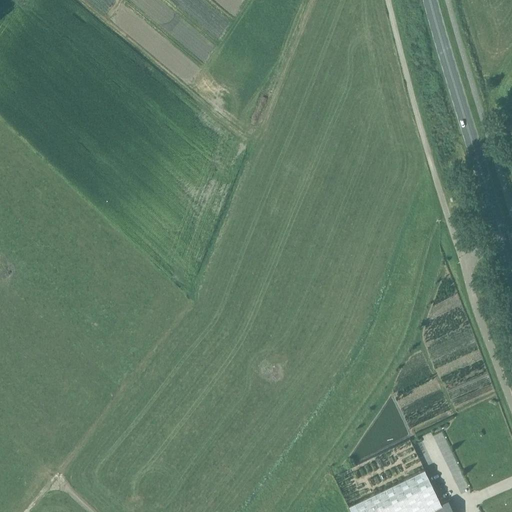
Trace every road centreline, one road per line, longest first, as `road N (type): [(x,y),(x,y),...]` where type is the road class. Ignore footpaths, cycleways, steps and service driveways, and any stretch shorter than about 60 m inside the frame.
road 1 (track): [(311,0),(198,282),(53,476)]
road 2 (unclassified): [(461,258),(389,0)]
road 3 (primary): [(504,246),(431,0)]
road 4 (unclassified): [(511,404),(461,258)]
